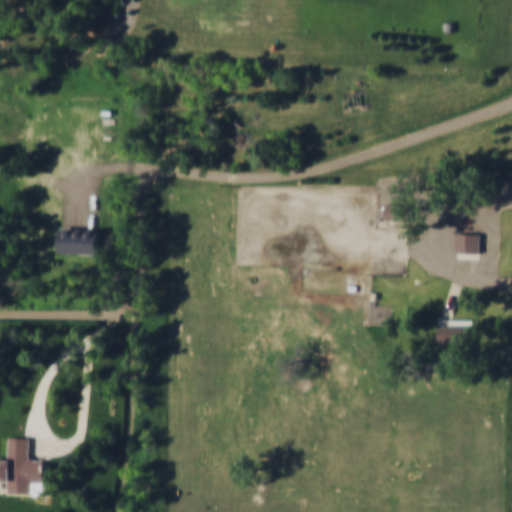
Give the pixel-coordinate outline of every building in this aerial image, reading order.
[(383,202),(415,205),(414,221),(382,219),(383,202)] [(102,228),(61,226),(60,251),(101,253),(102,228)] [(483,231),(456,230),(455,251),(482,252),(483,231)] [(439,320),(474,319),(474,343),(440,343),(439,320)] [(15,440),(36,441),(36,458),(38,462),(49,463),(49,485),(37,484),(37,496),(14,496),(14,487),(0,486),(0,466),(14,466),(15,440)]
